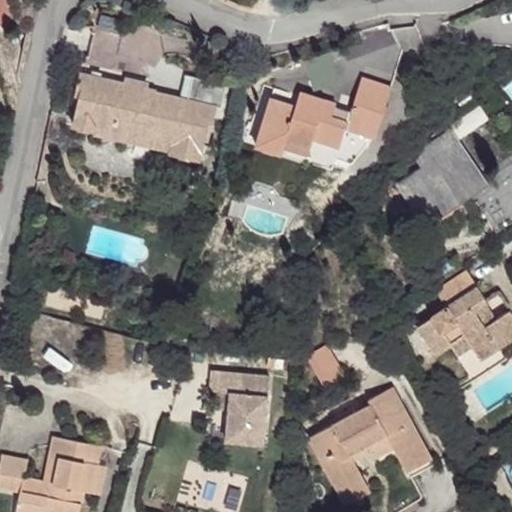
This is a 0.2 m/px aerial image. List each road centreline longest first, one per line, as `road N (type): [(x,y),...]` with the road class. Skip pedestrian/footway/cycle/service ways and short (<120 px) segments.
road 1 (residential): [(59,0),(0,247)]
road 2 (residential): [(378,0),(286,25),(243,21),(194,0)]
